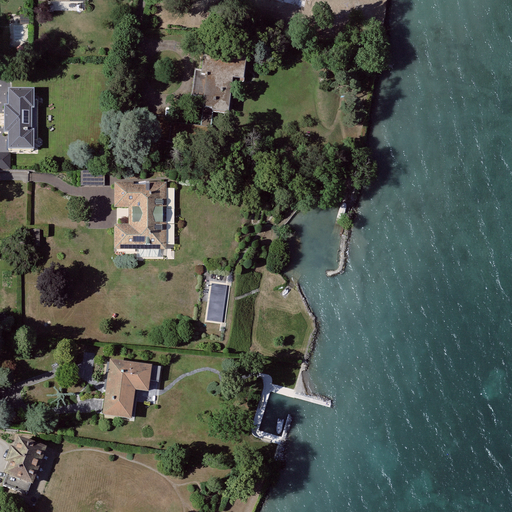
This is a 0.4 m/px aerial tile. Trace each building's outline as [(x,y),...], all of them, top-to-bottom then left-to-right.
[(243,80),(247,53),(204,48),(201,75),(207,76),(201,127),(171,123),(172,119),(166,118),(166,119),(143,117),(140,139),(208,147),(211,128),(213,112),(228,114),(233,79),(243,80)] [(33,152),(33,136),(36,136),(36,111),(33,111),(33,94),(11,93),(11,111),(7,111),(7,135),(10,135),(10,152),(33,152)] [(10,156),(0,155),(0,171),(9,172),(10,156)] [(82,173),(82,189),(105,189),(105,187),(115,187),(115,173),(82,173)] [(130,228),(118,228),(118,253),(167,253),(167,186),(118,186),(118,211),(130,211),(130,228)] [(40,230),(28,229),(28,246),(40,246),(40,230)] [(152,367),(110,361),(103,417),(131,421),(135,391),(148,393),(152,367)] [(32,487),(46,449),(18,439),(13,450),(10,449),(5,464),(7,465),(3,476),(6,477),(2,486),(27,495),(30,486),(32,487)]
